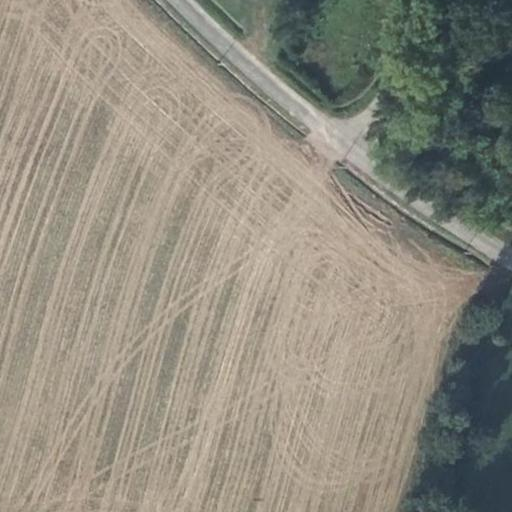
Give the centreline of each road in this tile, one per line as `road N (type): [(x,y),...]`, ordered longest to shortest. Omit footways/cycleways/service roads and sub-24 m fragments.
road 1 (tertiary): [(178,0),(290,103),(360,154)]
road 2 (tertiary): [(360,154),(511,253)]
road 3 (unclassified): [(425,0),(360,154)]
